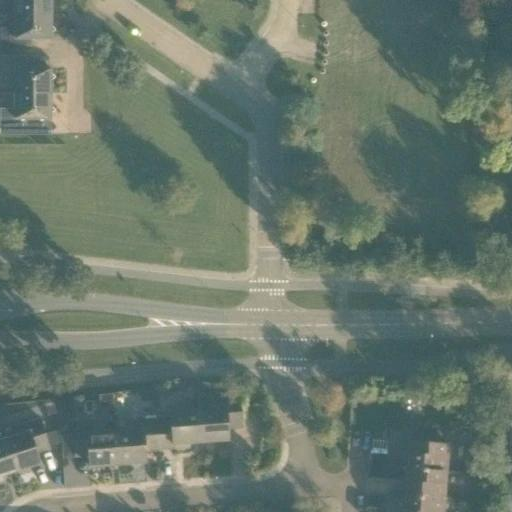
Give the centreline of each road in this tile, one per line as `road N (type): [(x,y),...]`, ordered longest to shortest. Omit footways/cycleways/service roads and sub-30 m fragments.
road 1 (residential): [(31,511),(308,485)]
road 2 (residential): [(273,323),(267,111),(238,91)]
road 3 (tertiary): [(511,321),(273,323)]
road 4 (tertiary): [(235,321),(89,300),(0,300)]
road 5 (tertiary): [(0,339),(88,339),(235,321)]
road 6 (residential): [(308,485),(273,323)]
road 7 (residential): [(238,91),(107,0)]
